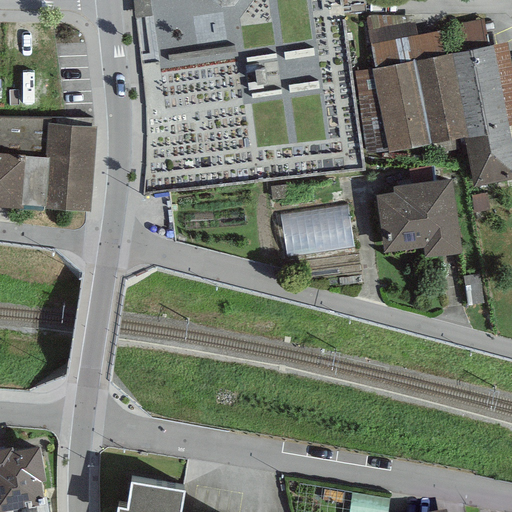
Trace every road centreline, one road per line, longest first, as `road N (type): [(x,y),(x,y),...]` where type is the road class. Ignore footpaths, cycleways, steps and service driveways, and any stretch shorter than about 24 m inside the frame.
road 1 (residential): [(511,499),(81,423)]
road 2 (residential): [(109,245),(511,348)]
road 3 (residential): [(109,245),(119,136),(108,0)]
road 4 (residential): [(81,423),(109,245)]
